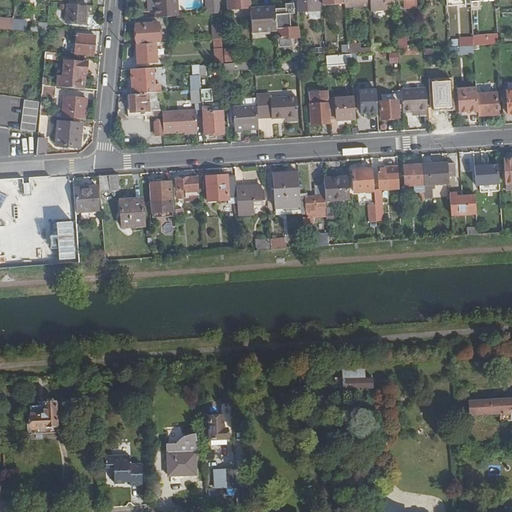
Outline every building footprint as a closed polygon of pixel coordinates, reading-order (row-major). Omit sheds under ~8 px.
[(156,11),(156,17),(180,16),(178,0),(157,0),(158,10),(156,11)] [(204,0),(205,14),(213,14),(211,0),(204,0)] [(249,8),(248,0),(227,0),(228,9),(249,8)] [(322,0),(297,0),(298,14),(309,13),(309,7),(313,7),(313,2),(316,2),(317,7),(323,7),(323,4),(322,0)] [(371,0),(345,0),(346,3),(347,8),(372,7),(371,0)] [(387,0),(371,0),(372,7),(372,13),(388,12),(387,0)] [(418,9),(417,0),(405,0),(406,10),(418,9)] [(471,0),(471,1),(472,9),(482,9),(481,1),(493,0),(471,0)] [(87,24),(88,5),(69,3),(67,22),(87,24)] [(276,29),(275,7),(250,9),(251,31),(276,29)] [(14,19),(0,18),(0,28),(13,29),(14,19)] [(136,24),(138,44),(156,42),(161,42),(159,22),(136,24)] [(299,27),(276,29),(278,47),(293,46),(293,38),(300,37),(299,27)] [(90,54),(92,36),(76,35),(75,52),(90,54)] [(474,45),(499,43),(499,36),(474,37),(474,45)] [(156,42),(138,44),(139,63),(157,62),(156,42)] [(237,60),(236,48),(224,50),(225,61),(237,60)] [(50,57),(51,52),(46,51),(44,72),(54,73),(55,58),(50,57)] [(349,54),(326,55),(327,66),(347,64),(347,57),(352,57),(352,54),(349,54)] [(81,81),(84,81),(86,81),(88,64),(64,62),(62,79),(59,79),(58,87),(81,89),(81,81)] [(191,65),(192,74),(200,73),(199,65),(191,65)] [(132,69),(133,94),(160,93),(160,84),(154,85),(153,67),(132,69)] [(190,77),(190,90),(200,90),(199,76),(190,77)] [(57,86),(44,85),(43,96),(56,96),(57,86)] [(428,113),(427,88),(402,90),(403,112),(420,111),(420,114),(428,113)] [(200,90),(201,101),(202,108),(211,107),(211,112),(204,113),(206,134),(224,133),(222,104),(213,104),(211,89),(200,90)] [(189,100),(188,90),(168,93),(169,103),(189,100)] [(200,90),(190,90),(191,101),(201,101),(200,90)] [(378,112),(377,90),(361,91),(362,113),(378,112)] [(477,94),(477,90),(459,91),(460,114),(478,113),(477,94)] [(313,124),(331,123),(331,119),(330,99),(329,92),(311,94),(313,124)] [(133,94),(130,95),(130,112),(162,110),(161,93),(160,93),(133,94)] [(477,94),(478,113),(479,116),(499,115),(497,93),(477,94)] [(270,94),(256,95),(256,98),(258,117),(271,116),(271,117),(285,116),(288,116),(288,122),(298,121),(297,97),(270,100),(270,94)] [(67,117),(85,119),(86,99),(75,97),(74,113),(68,112),(67,117)] [(258,117),(256,98),(233,99),(235,132),(243,132),(244,130),(259,129),(258,117)] [(355,98),(330,99),(331,119),(337,118),(338,121),(356,120),(355,98)] [(41,102),(26,100),(21,130),(36,132),(41,102)] [(399,117),(398,101),(381,102),(383,118),(399,117)] [(197,127),(203,128),(202,113),(196,113),(196,110),(162,112),(163,119),(163,133),(197,131),(197,127)] [(160,135),(163,135),(163,133),(163,119),(157,119),(155,121),(155,135),(159,135),(160,135)] [(79,147),(82,124),(59,122),(58,145),(79,147)] [(37,155),(46,154),(47,139),(39,138),(37,155)] [(505,183),(511,182),(511,159),(503,161),(505,183)] [(448,164),(449,177),(456,177),(456,163),(448,164)] [(425,185),(426,199),(434,199),(434,185),(449,184),(449,177),(448,164),(424,165),(425,185)] [(474,165),(476,186),(499,185),(498,165),(482,166),(482,164),(474,165)] [(406,186),(425,185),(424,165),(406,166),(406,186)] [(381,190),(400,189),(399,167),(379,168),(381,190)] [(356,192),(375,191),(374,168),(354,169),(356,192)] [(300,197),(298,173),(285,173),(284,172),(274,173),(275,207),(300,206),(300,197)] [(100,176),(101,191),(121,189),(120,175),(100,176)] [(238,197),(238,189),(237,177),(228,178),(227,176),(207,178),(209,202),(230,201),(231,198),(238,197)] [(187,189),(200,188),(199,177),(177,179),(178,198),(187,197),(187,189)] [(325,202),(351,200),(349,177),(324,179),(325,195),(325,202)] [(0,226),(2,226),(8,222),(13,217),(16,211),(17,204),(16,197),(12,190),(7,185),(1,182),(0,181),(0,226)] [(156,183),(152,183),(153,201),(173,200),(171,182),(156,183)] [(99,211),(98,187),(77,188),(79,212),(99,211)] [(238,197),(239,216),(243,215),(243,206),(245,206),(245,201),(264,200),(264,190),(261,191),(260,188),(238,189),(238,197)] [(375,191),(376,205),(376,210),(384,209),(383,191),(375,191)] [(451,216),(476,215),(475,195),(462,196),(462,191),(458,191),(458,195),(450,195),(451,216)] [(300,206),(301,211),(317,211),(317,207),(326,207),(325,202),(325,195),(300,197),(300,206)] [(146,227),(144,199),(121,200),(123,228),(146,227)] [(327,244),(327,233),(316,233),(316,244),(327,244)] [(302,237),(303,248),(314,247),(314,237),(302,237)] [(80,255),(80,263),(89,262),(88,255),(80,255)] [(343,377),(366,376),(365,366),(343,368),(343,377)] [(374,376),(366,376),(343,377),(344,388),(374,386),(374,376)] [(485,413),(511,412),(511,395),(507,396),(507,399),(484,400),(485,413)] [(31,408),(32,430),(58,428),(56,403),(44,403),(44,407),(31,408)] [(222,417),(209,418),(209,439),(210,445),(227,444),(226,429),(222,429),(222,417)] [(196,475),(196,434),(192,434),(188,435),(185,437),(182,439),(179,441),(177,444),(168,444),(169,476),(196,475)] [(132,465),(132,456),(107,457),(107,468),(115,468),(115,484),(125,483),(126,481),(131,481),(131,485),(143,485),(143,464),(132,465)] [(214,470),(214,488),(238,487),(238,469),(214,470)] [(161,495),(161,482),(153,482),(153,496),(161,495)] [(7,501),(7,511),(22,511),(21,500),(7,501)]
